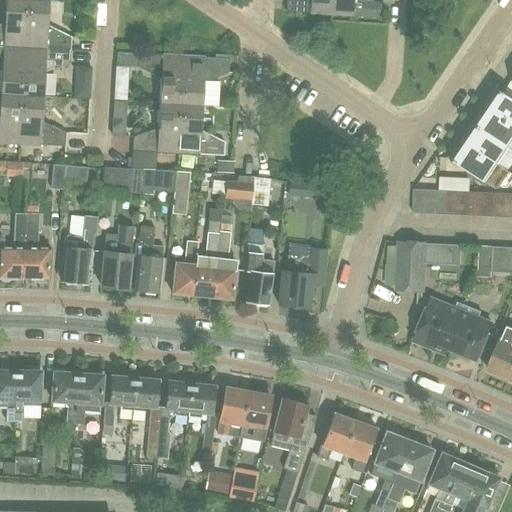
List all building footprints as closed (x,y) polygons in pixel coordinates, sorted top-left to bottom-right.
[(0,45),(26,48),(28,0),(6,0),(5,26),(0,25),(0,45)] [(47,28),(48,0),(36,0),(28,0),(26,48),(70,50),(71,37),(56,29),(47,28)] [(332,14),(332,0),(286,0),(285,11),(332,14)] [(332,0),(332,14),(378,16),(378,3),(372,0),(332,0)] [(23,95),(26,48),(0,45),(0,65),(2,66),(1,94),(23,95)] [(70,63),(70,50),(26,48),(23,95),(43,96),(44,68),(53,69),(70,63)] [(182,105),(185,56),(116,52),(116,66),(137,67),(152,75),(161,75),(159,103),(182,105)] [(182,105),(201,106),(203,78),(212,78),(228,72),(229,59),(185,56),(182,105)] [(81,87),(76,91),(76,98),(87,98),(87,94),(88,87),(86,87),(81,87)] [(511,89),(509,95),(497,87),(485,105),(511,123),(511,89)] [(127,91),(114,90),(113,100),(126,101),(127,91)] [(0,142),(20,144),(23,95),(1,94),(0,104),(0,142)] [(41,124),(43,96),(23,95),(20,144),(64,146),(65,132),(51,125),(41,124)] [(179,153),(182,105),(159,103),(157,131),(148,131),(133,137),(132,150),(179,153)] [(200,134),(201,106),(182,105),(179,153),(223,156),(224,142),(210,134),(200,134)] [(509,147),(511,142),(511,123),(485,105),(473,123),(509,147)] [(498,164),(509,147),(473,123),(462,139),(498,164)] [(511,181),(511,173),(498,164),(462,139),(450,157),(498,189),(501,188),(508,188),(511,181)] [(236,163),(218,162),(217,174),(235,175),(236,163)] [(6,164),(6,173),(6,178),(22,179),(23,164),(6,164)] [(63,192),(64,182),(65,167),(54,166),(52,191),(63,192)] [(65,167),(64,182),(88,184),(89,170),(65,167)] [(141,195),(143,171),(131,170),(129,194),(141,195)] [(143,171),(141,195),(155,196),(156,172),(143,171)] [(191,175),(177,174),(173,216),(186,218),(191,175)] [(252,199),(254,178),(238,177),(237,181),(227,180),(225,197),(252,199)] [(254,178),(252,199),(251,207),(269,209),(272,180),(254,178)] [(317,199),(319,186),(290,182),(288,195),(317,199)] [(424,215),(425,192),(414,191),(413,214),(424,215)] [(436,215),(437,192),(425,192),(424,215),(436,215)] [(447,216),(448,193),(437,192),(436,215),(447,216)] [(459,211),(460,193),(448,193),(447,216),(458,216),(458,211),(459,211)] [(470,216),(471,194),(460,193),(459,211),(458,211),(458,216),(470,216)] [(482,217),(483,194),(471,194),(470,216),(482,217)] [(493,217),(494,195),(483,194),(482,217),(493,217)] [(504,218),(505,195),(494,195),(493,217),(504,218)] [(219,231),(221,212),(210,210),(204,266),(195,265),(192,295),(212,297),(218,244),(219,231)] [(23,279),(27,214),(15,213),(14,248),(3,248),(3,235),(0,235),(0,278),(1,279),(4,281),(8,281),(11,278),(23,279)] [(49,279),(51,249),(37,248),(38,214),(27,214),(23,279),(35,279),(35,281),(45,281),(45,279),(49,279)] [(92,250),(94,233),(96,233),(98,219),(84,218),(82,239),(65,238),(61,279),(64,280),(66,283),(72,284),(74,281),(86,282),(88,266),(91,266),(93,250),(92,250)] [(117,236),(106,235),(100,286),(127,289),(130,255),(133,227),(118,225),(117,236)] [(152,245),(154,234),(154,228),(141,227),(134,289),(144,290),(145,293),(154,295),(155,292),(159,292),(163,247),(152,245)] [(263,246),(257,245),(259,231),(249,230),(247,244),(244,271),(249,272),(244,301),(268,304),(272,274),(274,260),(262,259),(263,246)] [(232,300),(235,269),(236,260),(227,259),(230,232),(219,231),(218,244),(212,297),(232,300)] [(192,295),(195,265),(197,242),(186,241),(184,264),(175,263),(172,293),(192,295)] [(399,249),(391,249),(390,270),(388,270),(387,286),(397,286),(397,290),(423,291),(426,243),(400,242),(399,249)] [(426,243),(425,262),(460,264),(461,245),(426,243)] [(493,279),(493,273),(495,247),(480,246),(479,270),(475,278),(493,279)] [(511,273),(511,247),(495,247),(493,273),(511,273)] [(284,264),(283,271),(279,305),(309,308),(312,285),(323,287),(327,250),(311,249),(310,259),(299,258),(299,266),(284,264)] [(450,348),(466,305),(458,302),(456,309),(431,299),(423,320),(417,322),(413,331),(417,335),(415,340),(448,353),(450,348)] [(466,305),(450,348),(459,351),(460,356),(469,360),(473,356),(479,358),(493,323),(480,318),(482,311),(466,305)] [(511,327),(507,326),(496,352),(488,370),(510,379),(511,375),(511,327)] [(0,411),(7,411),(7,421),(15,421),(15,371),(6,370),(6,367),(0,367),(0,411)] [(23,406),(39,406),(40,368),(25,368),(25,371),(15,371),(15,421),(23,421),(23,406)] [(75,424),(77,374),(68,373),(68,370),(54,369),(52,401),(65,402),(65,406),(67,406),(66,423),(75,424)] [(101,405),(100,405),(103,372),(88,371),(88,374),(77,374),(75,424),(83,424),(84,414),(101,415),(101,405)] [(132,410),(135,375),(121,374),(121,377),(111,376),(108,403),(105,403),(103,425),(114,426),(115,404),(119,404),(119,409),(132,410)] [(161,408),(156,407),(158,380),(148,379),(149,376),(135,375),(132,410),(145,411),(146,406),(151,407),(146,456),(156,457),(161,408)] [(188,416),(192,380),(178,379),(177,382),(167,381),(164,408),(161,408),(156,457),(168,459),(173,409),(175,409),(175,414),(188,416)] [(217,414),(212,414),(215,386),(205,385),(205,382),(192,380),(188,416),(201,417),(201,413),(207,413),(201,451),(211,453),(217,414)] [(240,438),(248,392),(225,388),(219,421),(220,421),(218,434),(240,438)] [(240,438),(252,440),(261,442),(264,429),(270,397),(248,392),(240,438)] [(282,399),(274,432),(271,446),(289,450),(283,468),(288,470),(297,473),(315,416),(305,413),(307,405),(282,399)] [(342,453),(354,421),(333,413),(321,445),(320,444),(316,455),(327,459),(331,449),(342,453)] [(354,421),(342,453),(355,458),(351,468),(362,472),(366,461),(365,460),(376,429),(354,421)] [(397,472),(409,442),(398,437),(399,434),(390,431),(389,434),(386,433),(374,463),(385,467),(397,472)] [(396,511),(410,477),(420,481),(432,450),(428,449),(430,446),(421,442),(419,445),(409,442),(397,472),(384,506),(396,511)] [(55,444),(42,444),(40,474),(54,475),(55,444)] [(77,449),(73,449),(70,480),(80,481),(82,452),(77,449)] [(439,511),(462,460),(459,458),(458,461),(453,459),(454,456),(443,452),(429,484),(440,488),(429,511),(439,511)] [(37,458),(15,457),(15,463),(15,475),(36,475),(37,458)] [(461,509),(480,467),(469,463),(468,465),(463,463),(464,461),(462,460),(439,511),(449,511),(452,505),(461,509)] [(1,463),(1,475),(15,475),(15,463),(1,463)] [(480,467),(461,509),(460,511),(470,511),(474,503),(485,507),(499,475),(487,470),(486,473),(481,471),(482,468),(480,467)] [(279,496),(288,499),(294,480),(285,477),(279,496)] [(228,497),(252,502),(255,484),(232,480),(228,497)] [(305,505),(296,502),(292,511),(306,511),(308,506),(305,505)]
